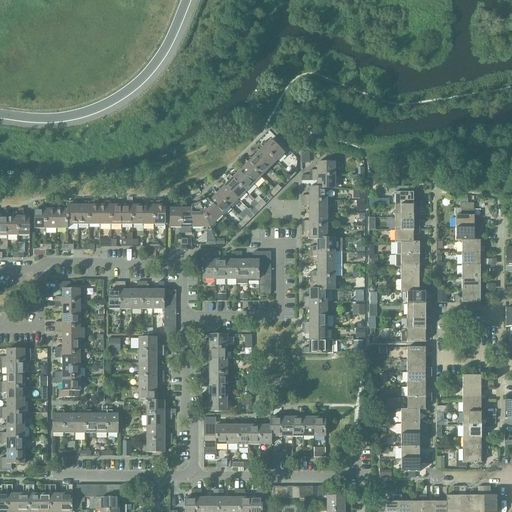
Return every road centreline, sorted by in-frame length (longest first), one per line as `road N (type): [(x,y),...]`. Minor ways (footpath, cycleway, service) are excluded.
road 1 (residential): [(195,478),(188,266),(41,265)]
road 2 (motorway): [(0,117),(80,117),(126,96),(160,62),(190,0)]
road 3 (residential): [(195,478),(356,479)]
road 4 (residential): [(0,481),(153,477)]
